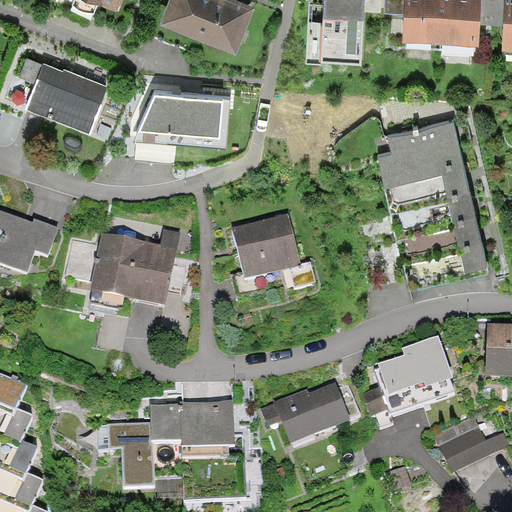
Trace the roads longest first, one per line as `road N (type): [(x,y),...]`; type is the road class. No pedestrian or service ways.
road 1 (residential): [(511,306),(430,312),(268,367),(144,364),(134,345)]
road 2 (residential): [(0,162),(55,183),(121,193),(244,167)]
road 3 (residential): [(291,0),(244,167)]
